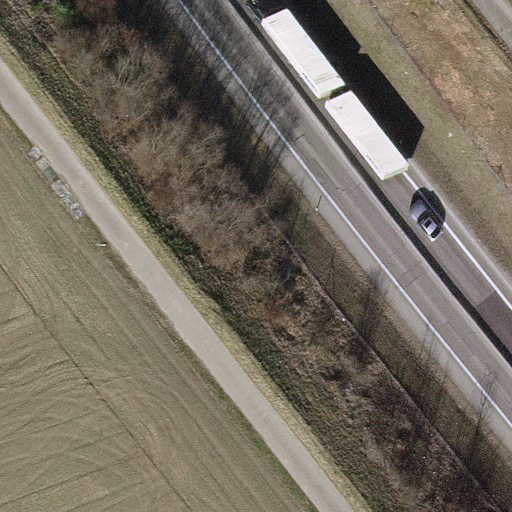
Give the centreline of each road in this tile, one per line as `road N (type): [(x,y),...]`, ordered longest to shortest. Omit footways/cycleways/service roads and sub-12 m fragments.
road 1 (track): [(0,86),(333,511)]
road 2 (trunk): [(206,0),(511,391)]
road 3 (trunk): [(511,336),(253,0)]
road 4 (trunk): [(511,194),(358,0)]
